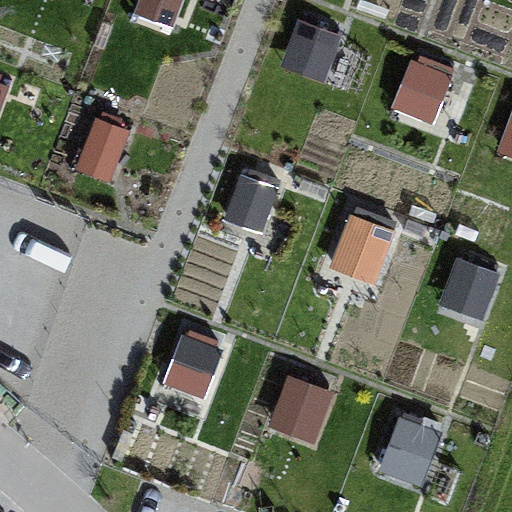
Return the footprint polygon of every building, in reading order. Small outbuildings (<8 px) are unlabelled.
[(323,79),(342,29),(301,14),(282,64),(323,79)] [(412,48),(391,104),(435,120),(455,64),(412,48)] [(511,106),(497,148),(511,153),(511,106)] [(120,174),(125,115),(87,112),(82,171),(120,174)] [(330,267),(381,280),(398,214),(347,201),(330,267)] [(442,301),(483,311),(496,261),(454,251),(442,301)] [(184,321),(162,376),(204,392),(225,337),(184,321)] [(268,426),(315,442),(335,383),(288,367),(268,426)] [(424,481),(438,424),(395,413),(380,470),(424,481)]
